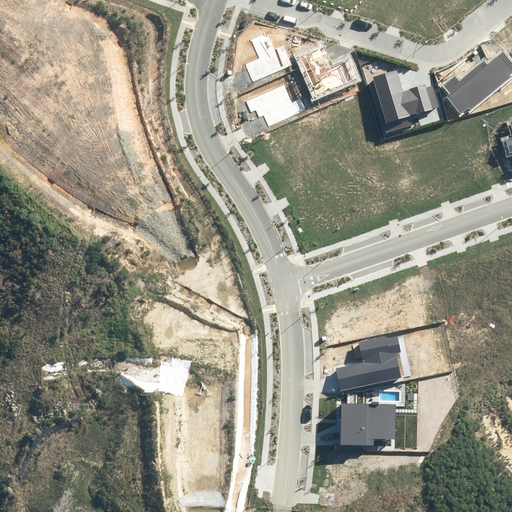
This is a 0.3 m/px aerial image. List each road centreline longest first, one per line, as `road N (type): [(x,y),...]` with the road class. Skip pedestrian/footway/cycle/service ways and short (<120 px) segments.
road 1 (residential): [(285,283),(254,205),(212,146),(194,88),(212,0)]
road 2 (residential): [(244,0),(435,55),(511,0)]
road 3 (residential): [(511,206),(285,283)]
road 4 (residential): [(281,507),(291,415),(285,283)]
